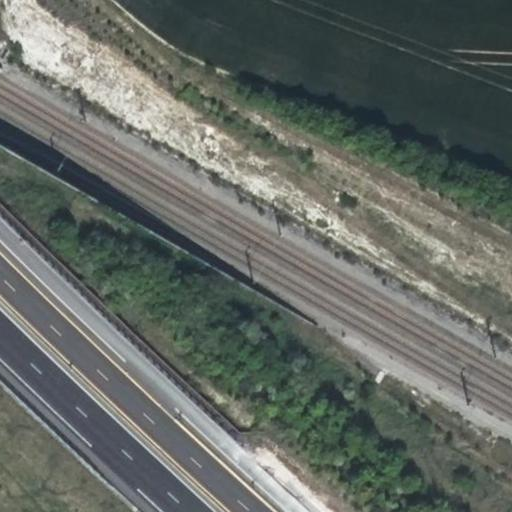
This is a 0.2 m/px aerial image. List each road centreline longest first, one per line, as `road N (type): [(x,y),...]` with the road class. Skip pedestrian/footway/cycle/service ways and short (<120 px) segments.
road 1 (motorway): [(264,511),(0,265)]
road 2 (motorway): [(0,336),(188,511)]
